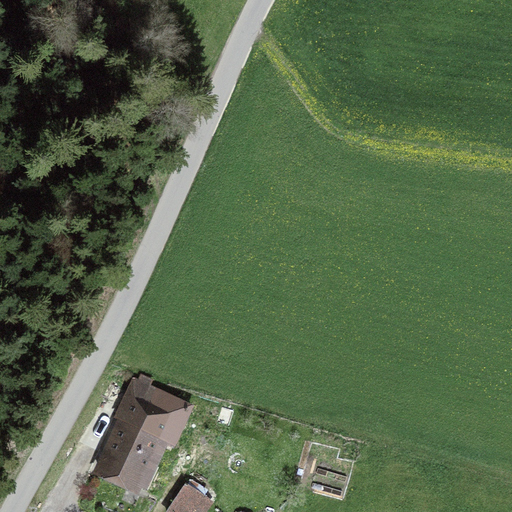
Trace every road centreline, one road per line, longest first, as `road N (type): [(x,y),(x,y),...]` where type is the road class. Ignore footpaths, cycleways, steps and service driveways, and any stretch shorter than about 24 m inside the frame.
road 1 (unclassified): [(13,511),(112,329),(262,0)]
road 2 (track): [(146,0),(163,223)]
road 3 (track): [(153,90),(0,197)]
